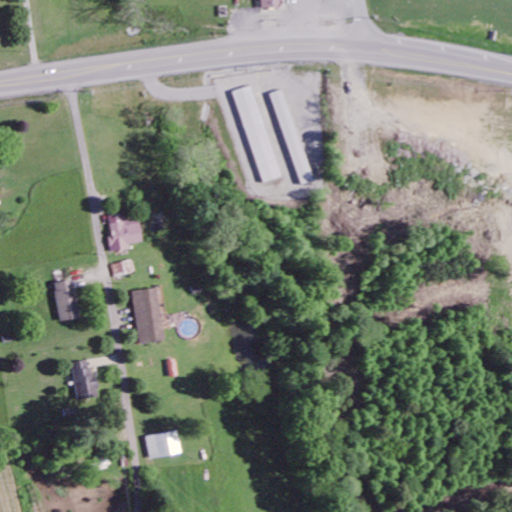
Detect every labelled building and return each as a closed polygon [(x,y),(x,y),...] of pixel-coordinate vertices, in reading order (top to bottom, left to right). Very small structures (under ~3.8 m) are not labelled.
[(259,0),(260,10),(282,9),(281,0),(259,0)] [(280,179),(251,87),(233,93),(262,185),(280,179)] [(312,183),(283,91),(271,95),(300,187),(312,183)] [(140,244),(136,220),(124,223),(122,215),(107,219),(111,239),(107,240),(110,255),(129,251),(128,247),(140,244)] [(114,280),(134,275),(131,262),(111,267),(114,280)] [(81,319),(73,282),(54,286),(61,323),(81,319)] [(162,343),(156,291),(132,293),(137,345),(162,343)] [(71,365),(78,402),(97,399),(90,361),(71,365)] [(149,461),(178,455),(173,433),(144,439),(149,461)]
